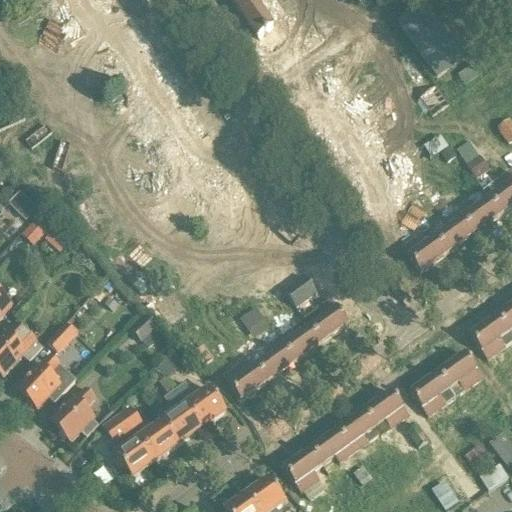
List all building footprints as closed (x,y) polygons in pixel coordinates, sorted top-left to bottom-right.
[(34,0),(105,99),(145,71),(101,9),(103,8),(97,0),(34,0)] [(237,0),(247,13),(264,0),(237,0)] [(282,0),(264,0),(247,13),(259,30),(289,9),(282,0)] [(345,8),(339,12),(346,22),(352,17),(345,8)] [(289,9),(259,30),(272,48),(302,27),(289,9)] [(405,30),(449,85),(475,65),(431,10),(405,30)] [(352,17),(346,22),(352,32),(359,27),(352,17)] [(302,27),(272,48),(284,65),(314,44),(302,27)] [(373,38),(364,45),(368,51),(378,44),(373,38)] [(13,43),(7,48),(15,57),(21,52),(13,43)] [(314,44),(284,65),(297,84),(327,63),(314,44)] [(364,45),(354,52),(358,58),(368,51),(364,45)] [(7,48),(1,54),(9,63),(15,57),(7,48)] [(21,52),(15,57),(23,66),(29,61),(21,52)] [(1,54),(0,54),(0,64),(3,68),(9,63),(1,54)] [(15,57),(9,63),(17,72),(23,66),(15,57)] [(404,57),(383,72),(408,107),(429,92),(404,57)] [(9,63),(3,68),(11,77),(17,72),(9,63)] [(33,67),(27,72),(35,81),(41,76),(33,67)] [(332,67),(323,74),(327,80),(337,73),(332,67)] [(3,68),(0,70),(0,76),(4,82),(11,77),(3,68)] [(27,72),(21,77),(29,86),(35,81),(27,72)] [(383,72),(362,87),(387,121),(408,107),(383,72)] [(323,74),(313,81),(317,87),(327,80),(323,74)] [(41,76),(35,81),(43,90),(49,85),(41,76)] [(21,77),(15,82),(23,92),(29,86),(21,77)] [(35,81),(29,86),(37,95),(43,90),(35,81)] [(15,82),(9,88),(17,97),(23,92),(15,82)] [(29,86),(23,92),(31,101),(37,95),(29,86)] [(362,87),(342,101),(367,136),(387,121),(362,87)] [(163,91),(133,112),(146,131),(176,110),(163,91)] [(23,92),(17,97),(25,106),(31,101),(23,92)] [(461,120),(478,108),(471,99),(455,111),(461,120)] [(342,101),(320,116),(345,151),(367,136),(342,101)] [(176,110),(146,131),(158,149),(188,127),(176,110)] [(511,143),(491,114),(377,195),(427,265),(511,204),(511,143)] [(188,127),(158,149),(171,166),(201,145),(188,127)] [(112,140),(105,145),(112,155),(119,150),(112,140)] [(201,145),(171,166),(184,185),(214,163),(201,145)] [(119,150),(112,155),(119,164),(126,160),(119,150)] [(137,175),(131,181),(140,190),(145,184),(137,175)] [(145,184),(140,190),(148,198),(154,193),(145,184)] [(231,187),(201,208),(214,227),(244,206),(231,187)] [(35,212),(20,195),(10,206),(26,222),(35,212)] [(244,206),(214,227),(227,244),(256,223),(244,206)] [(42,216),(22,237),(34,248),(54,227),(42,216)] [(256,223),(227,244),(239,262),(269,241),(256,223)] [(187,231),(182,236),(190,245),(196,240),(187,231)] [(196,240),(190,245),(198,254),(204,249),(196,240)] [(269,241),(239,262),(252,281),(282,259),(269,241)] [(217,263),(211,268),(219,277),(225,272),(217,263)] [(225,272),(219,277),(227,286),(233,281),(225,272)] [(283,277),(274,284),(278,290),(288,283),(283,277)] [(274,284),(264,291),(268,297),(278,290),(274,284)] [(33,292),(11,316),(20,324),(25,317),(27,319),(43,302),(42,300),(44,298),(37,290),(34,294),(33,292)] [(256,296),(246,303),(251,310),(260,303),(256,296)] [(0,322),(11,310),(0,299),(0,322)] [(110,301),(104,307),(112,314),(117,308),(110,301)] [(316,304),(298,318),(319,347),(338,334),(316,304)] [(407,388),(386,403),(408,434),(411,432),(419,444),(511,377),(511,312),(456,353),(455,350),(406,385),(407,388)] [(231,317),(222,325),(227,331),(236,322),(231,317)] [(298,318),(280,330),(302,360),(319,347),(298,318)] [(147,319),(131,334),(148,352),(150,350),(164,337),(152,325),(147,319)] [(222,325),(213,333),(218,339),(227,331),(222,325)] [(4,338),(0,341),(0,378),(2,381),(23,359),(29,365),(42,351),(16,326),(5,338),(4,338)] [(66,328),(47,348),(58,358),(77,338),(66,328)] [(280,330),(263,343),(284,373),(302,360),(280,330)] [(263,343),(245,355),(266,385),(284,373),(263,343)] [(245,355),(227,369),(248,398),(266,385),(245,355)] [(38,370),(16,393),(36,412),(48,400),(54,407),(75,384),(59,369),(50,359),(39,371),(38,370)] [(167,362),(158,372),(165,382),(165,383),(176,372),(167,362)] [(186,386),(174,395),(201,433),(225,415),(209,392),(198,400),(194,393),(191,395),(186,386)] [(73,402),(50,425),(70,445),(80,435),(86,441),(98,429),(92,423),(93,422),(84,413),(95,402),(85,393),(74,403),(73,402)] [(170,410),(157,420),(161,426),(178,449),(201,433),(174,395),(165,401),(170,410)] [(129,411),(121,417),(155,465),(178,449),(161,426),(152,433),(147,426),(143,429),(129,411)] [(121,417),(102,431),(114,448),(110,450),(116,459),(114,460),(116,462),(113,465),(120,475),(123,472),(131,483),(155,465),(121,417)] [(354,420),(336,433),(357,463),(376,450),(354,420)] [(336,433),(318,446),(340,476),(357,463),(336,433)] [(318,446),(301,458),(322,488),(340,476),(318,446)] [(481,471),(497,461),(491,451),(475,461),(481,471)] [(301,458),(282,472),(304,502),(322,488),(301,458)] [(378,471),(368,478),(373,485),(383,478),(378,471)] [(368,478),(359,485),(363,492),(373,485),(368,478)] [(464,482),(442,496),(452,511),(454,511),(475,499),(464,482)] [(268,483),(246,499),(255,511),(275,511),(285,506),(268,483)] [(343,497),(333,504),(338,510),(348,503),(343,497)] [(255,511),(246,499),(227,511),(255,511)]
